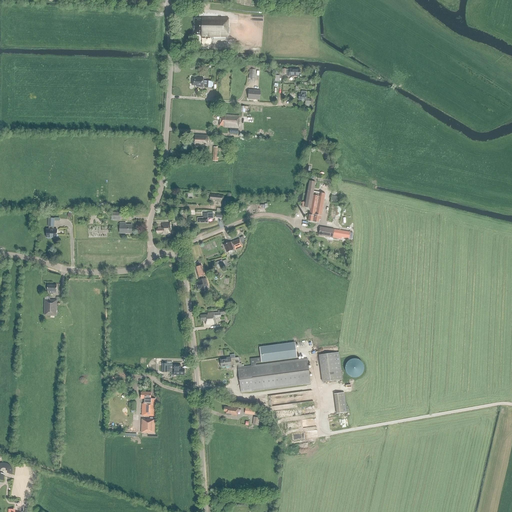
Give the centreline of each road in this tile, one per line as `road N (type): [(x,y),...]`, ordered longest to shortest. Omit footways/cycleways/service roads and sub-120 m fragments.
road 1 (unclassified): [(205,511),(184,267),(173,254),(152,257)]
road 2 (tertiary): [(152,257),(168,0)]
road 3 (tertiary): [(152,257),(135,269),(84,272),(0,254)]
